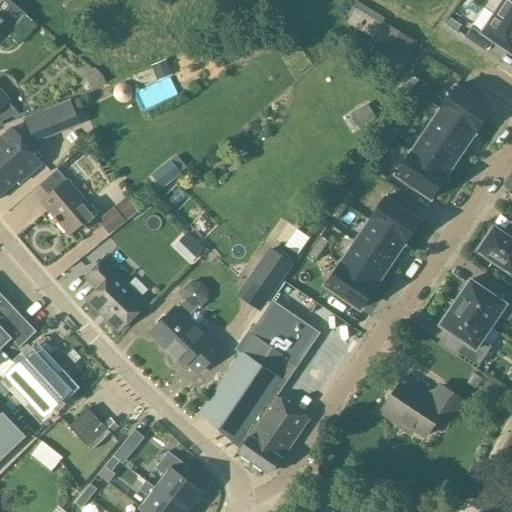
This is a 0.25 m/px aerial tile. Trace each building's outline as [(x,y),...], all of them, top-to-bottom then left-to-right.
[(511,28),(511,2),(508,0),(505,0),(494,16),(511,28)] [(418,43),(392,27),(383,22),(385,19),(356,1),(344,22),(371,39),(359,58),(396,80),(418,43)] [(13,29),(0,17),(0,47),(9,37),(20,46),(38,26),(25,15),(13,29)] [(511,55),(511,53),(511,28),(494,16),(481,35),(472,29),(465,39),(483,51),(490,41),(511,55)] [(449,18),(446,23),(456,30),(459,25),(449,18)] [(95,69),(84,74),(90,89),(106,82),(102,76),(95,69)] [(404,85),(412,91),(419,80),(411,75),(404,85)] [(405,101),(412,91),(404,85),(397,95),(405,101)] [(455,88),(440,111),(475,135),(491,112),(455,88)] [(19,114),(0,92),(0,121),(1,123),(19,114)] [(69,103),(26,119),(35,144),(79,127),(69,103)] [(441,112),(426,133),(459,156),(474,135),(475,135),(440,111),(441,112)] [(384,136),(392,141),(399,131),(391,126),(384,136)] [(0,198),(17,184),(19,186),(42,165),(12,129),(0,139),(0,198)] [(426,133),(412,154),(445,177),(459,156),(426,133)] [(385,151),(392,141),(384,136),(377,146),(385,151)] [(446,178),(445,177),(412,154),(411,154),(395,177),(430,201),(446,178)] [(171,161),(170,160),(151,175),(162,189),(182,173),(180,172),(186,167),(177,156),(171,161)] [(41,184),(49,194),(66,180),(58,170),(41,184)] [(88,230),(100,219),(67,181),(41,204),(69,236),(83,224),(88,230)] [(346,189),(339,200),(347,206),(354,195),(346,189)] [(138,211),(127,198),(99,222),(110,235),(138,211)] [(385,199),(370,221),(405,245),(420,222),(385,199)] [(338,221),(347,206),(339,200),(329,215),(338,221)] [(370,222),(356,243),(389,266),(403,245),(404,245),(405,245),(370,221),(369,222),(370,222)] [(299,254),(310,236),(297,228),(286,246),(299,254)] [(511,275),(511,241),(493,228),(492,230),(478,251),(477,251),(477,252),(511,275)] [(176,244),(192,261),(204,249),(188,233),(176,244)] [(313,246),(322,252),(329,242),(320,236),(313,246)] [(340,264),(340,265),(375,288),(374,287),(389,266),(356,243),(341,265),(340,264)] [(315,262),(322,252),(313,246),(307,257),(315,262)] [(248,279),(270,294),(292,263),(269,247),(248,279)] [(107,258),(85,279),(97,290),(87,301),(119,332),(147,304),(125,283),(129,280),(107,258)] [(360,311),(375,288),(340,265),(325,287),(360,311)] [(183,368),(186,366),(197,377),(220,353),(187,320),(199,307),(203,306),(207,301),(208,289),(200,282),(192,281),(187,284),(182,290),(184,301),(176,310),(175,309),(150,335),(183,368)] [(470,282),(454,304),(490,328),(498,315),(508,322),(511,316),(511,295),(502,289),(496,299),(470,282)] [(202,413),(241,449),(277,397),(297,367),(287,360),(317,316),(279,290),(238,350),(243,353),(202,413)] [(0,370),(11,360),(1,350),(12,340),(20,349),(36,333),(0,293),(0,370)] [(481,341),(490,328),(454,304),(439,327),(464,344),(458,354),(477,367),(491,348),(481,341)] [(34,350),(17,367),(11,360),(0,370),(0,372),(6,378),(0,382),(0,391),(4,397),(15,387),(43,418),(72,390),(34,350)] [(425,439),(439,418),(453,427),(469,403),(439,383),(435,390),(424,394),(403,380),(380,413),(398,425),(397,426),(411,436),(414,431),(425,439)] [(277,397),(241,449),(238,454),(271,476),(309,420),(277,397)] [(91,452),(111,434),(88,409),(68,427),(91,452)] [(0,460),(25,437),(2,412),(0,414),(0,460)] [(135,430),(124,443),(134,450),(144,438),(135,430)] [(63,458),(42,441),(31,455),(52,472),(63,458)] [(156,489),(186,511),(188,511),(203,493),(182,477),(189,468),(168,452),(155,469),(165,477),(156,489)] [(113,457),(105,466),(111,471),(119,462),(113,457)] [(186,511),(156,489),(146,481),(139,490),(149,498),(141,508),(145,511),(146,511),(186,511)] [(83,494),(89,499),(96,490),(90,485),(83,494)] [(89,499),(83,494),(75,503),(81,509),(89,499)]
